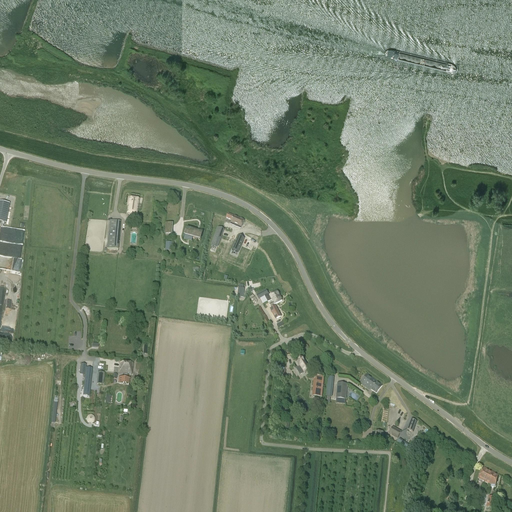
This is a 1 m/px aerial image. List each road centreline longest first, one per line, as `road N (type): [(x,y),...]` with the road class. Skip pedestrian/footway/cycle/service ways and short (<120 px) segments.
road 1 (unclassified): [(359,351),(328,319),(292,247),(257,211),(185,184),(68,168),(0,149)]
road 2 (track): [(511,213),(497,217),(489,233),(465,404)]
road 3 (unclassified): [(511,462),(359,351)]
